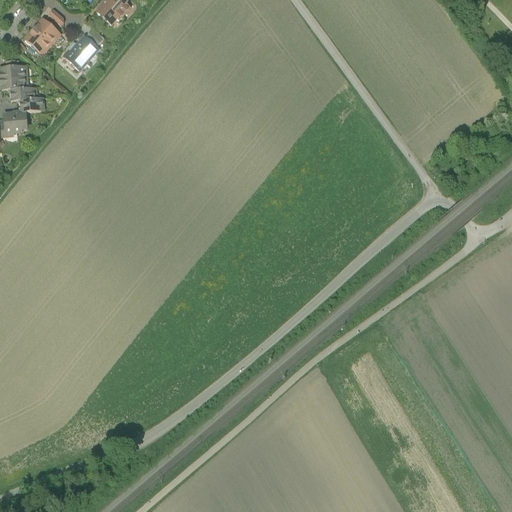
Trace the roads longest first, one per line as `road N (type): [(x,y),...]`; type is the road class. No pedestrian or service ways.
road 1 (unclassified): [(0,500),(176,416),(426,202),(449,204),(481,236)]
road 2 (track): [(481,236),(309,365),(141,511)]
road 3 (track): [(294,0),(435,199)]
